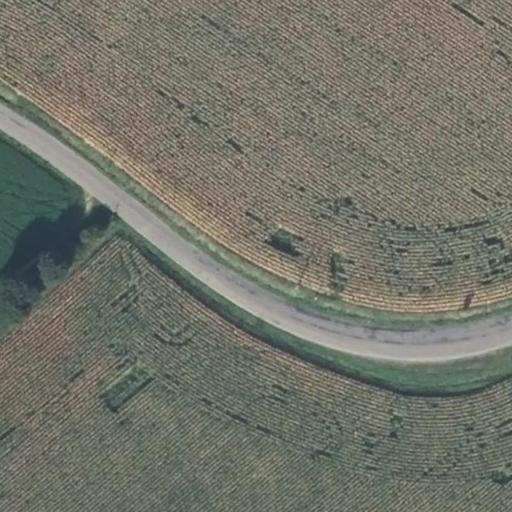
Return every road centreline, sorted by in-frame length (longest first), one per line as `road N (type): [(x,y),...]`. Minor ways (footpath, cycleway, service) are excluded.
road 1 (unclassified): [(511,325),(428,345),(334,333),(283,315),(0,115)]
road 2 (track): [(134,215),(0,320)]
